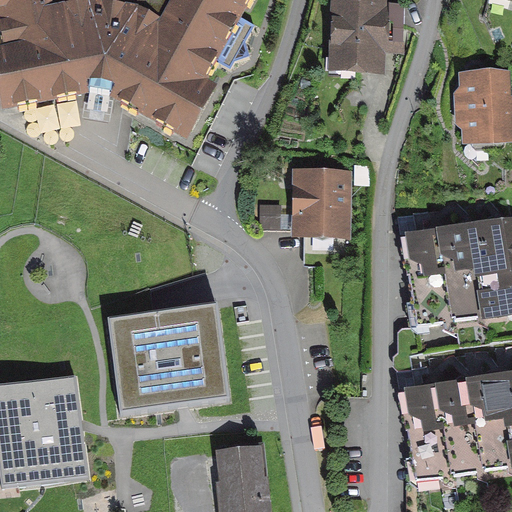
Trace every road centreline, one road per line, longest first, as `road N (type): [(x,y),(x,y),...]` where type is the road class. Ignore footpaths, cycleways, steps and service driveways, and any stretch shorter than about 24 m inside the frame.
road 1 (residential): [(435,0),(383,199),(378,511)]
road 2 (residential): [(75,143),(235,235),(268,270),(314,511)]
